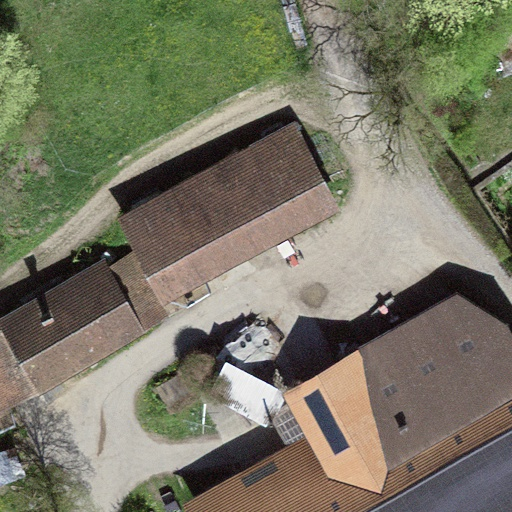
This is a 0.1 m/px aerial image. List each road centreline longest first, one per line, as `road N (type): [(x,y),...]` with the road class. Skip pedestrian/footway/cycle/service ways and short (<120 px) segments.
road 1 (track): [(0,293),(130,177),(269,100),(356,93)]
road 2 (track): [(511,310),(423,199),(356,93),(316,0)]
